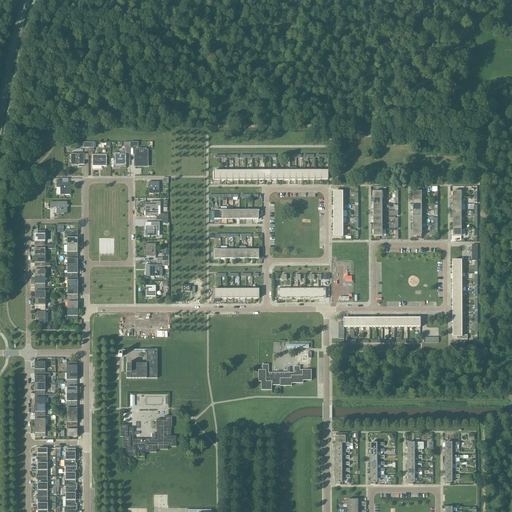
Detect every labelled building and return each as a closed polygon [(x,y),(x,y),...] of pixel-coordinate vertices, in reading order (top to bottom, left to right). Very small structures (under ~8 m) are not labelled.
[(126,148),(130,148),(130,142),(124,142),(124,154),(120,154),(120,153),(114,153),(114,166),(118,166),(118,165),(126,165),(126,154),(126,148)] [(135,161),(135,166),(147,166),(147,158),(148,158),(148,150),(143,150),(143,153),(139,153),(139,150),(134,150),(134,155),(134,161),(135,161)] [(84,165),(84,154),(70,154),(70,164),(78,164),(78,165),(84,165)] [(92,166),(106,166),(106,155),(92,155),(92,166)] [(70,188),(71,188),(71,183),(62,183),(62,180),(56,180),(56,188),(60,188),(60,195),(70,195),(70,188)] [(149,194),(159,194),(159,182),(149,182),(149,194)] [(55,202),(55,214),(70,214),(70,206),(67,206),(67,202),(55,202)] [(145,207),(146,207),(146,217),(155,217),(155,216),(157,216),(157,212),(158,212),(158,207),(159,207),(159,202),(150,202),(150,203),(145,203),(145,207)] [(252,211),(252,219),(258,219),(258,216),(262,216),(262,211),(258,211),(252,211)] [(159,231),(159,223),(148,223),(151,223),(151,226),(145,226),(145,230),(144,230),(144,236),(145,236),(145,237),(148,237),(149,237),(157,237),(157,231),(159,231)] [(421,239),(421,236),(422,236),(422,229),(413,229),(413,236),(417,236),(417,239),(421,239)] [(77,230),(65,230),(65,234),(67,234),(67,245),(77,245),(77,238),(73,238),(73,234),(77,234),(77,230)] [(43,241),(43,234),(46,234),(46,231),(38,231),(38,234),(35,234),(35,242),(39,242),(39,245),(45,245),(45,241),(43,241)] [(146,256),(155,256),(155,244),(145,244),(145,249),(146,249),(146,256)] [(39,249),(35,249),(35,256),(44,256),(43,249),(45,249),(52,249),(52,245),(45,245),(39,245),(39,249)] [(77,245),(67,245),(67,256),(73,256),(73,252),(77,252),(77,245)] [(44,256),(35,256),(35,263),(39,263),(39,266),(45,266),(50,266),(50,263),(44,263),(44,256)] [(73,256),(67,256),(67,267),(77,267),(77,259),(73,259),(73,256)] [(161,265),(145,265),(145,269),(146,269),(147,277),(162,277),(162,268),(161,268),(161,265)] [(35,277),(44,277),(44,270),(45,270),(45,266),(39,266),(39,270),(35,270),(35,277)] [(77,267),(67,267),(67,277),(73,277),(73,274),(77,274),(77,267)] [(39,288),(45,288),(45,284),(44,284),(44,277),(35,277),(35,284),(39,284),(39,288)] [(73,277),(67,277),(67,288),(77,288),(77,281),(73,281),(73,277)] [(147,298),(155,298),(155,286),(145,286),(145,290),(147,290),(147,298)] [(36,299),(44,298),(44,292),(45,292),(45,288),(39,288),(39,291),(35,291),(36,299)] [(77,288),(67,288),(67,299),(73,299),(73,295),(77,295),(77,288)] [(44,298),(36,299),(36,306),(39,306),(40,309),(45,309),(45,305),(44,305),(44,298)] [(73,299),(67,299),(67,309),(77,309),(77,302),(73,302),(73,299)] [(44,313),(45,313),(48,313),(48,309),(45,309),(40,309),(40,313),(36,313),(36,320),(38,320),(38,324),(45,324),(45,319),(44,319),(44,313)] [(77,309),(67,309),(67,320),(74,320),(74,317),(77,317),(77,309)] [(467,335),(462,335),(462,330),(453,330),(453,337),(457,337),(457,340),(467,339),(467,335)] [(126,364),(126,379),(157,379),(157,350),(146,350),(146,364),(126,364)] [(34,362),(34,370),(38,370),(38,373),(45,373),(45,362),(34,362)] [(73,362),(66,362),(66,373),(77,373),(77,366),(73,366),(73,362)] [(294,373),(288,373),(269,373),(268,365),(263,365),(263,371),(258,371),(258,382),(261,382),(261,390),(271,390),(271,386),(280,386),(291,386),(291,384),(303,384),(303,381),(311,381),(311,370),(300,370),(300,367),(294,367),(294,373)] [(34,377),(34,384),(45,384),(45,377),(49,377),(49,373),(45,373),(38,373),(38,377),(34,377)] [(77,373),(66,373),(66,384),(73,384),(73,380),(77,380),(77,373)] [(34,384),(34,391),(38,391),(38,394),(45,394),(45,384),(34,384)] [(73,384),(66,384),(66,394),(77,394),(77,387),(73,387),(73,384)] [(34,398),(34,405),(45,405),(45,394),(38,394),(38,398),(34,398)] [(77,394),(66,394),(66,405),(73,405),(73,401),(77,401),(77,394)] [(34,405),(34,412),(38,412),(38,415),(45,415),(45,405),(34,405)] [(73,405),(66,405),(67,415),(77,415),(77,408),(73,408),(73,405)] [(34,419),(34,426),(45,426),(45,415),(38,415),(38,419),(34,419)] [(77,415),(67,415),(67,426),(73,426),(73,423),(77,423),(77,415)] [(126,448),(126,456),(136,456),(136,451),(144,451),(144,452),(156,452),(156,450),(167,450),(167,447),(176,447),(176,436),(171,436),(171,428),(172,428),(172,416),(164,416),(164,419),(157,419),(157,439),(133,439),(133,428),(127,428),(127,425),(120,425),(120,437),(123,437),(123,448),(126,448)] [(34,426),(35,437),(45,437),(45,426),(34,426)] [(73,426),(67,426),(67,437),(77,437),(77,430),(73,430),(73,426)] [(345,443),(345,437),(348,437),(348,433),(342,433),(342,437),(335,437),(335,443),(345,443)] [(37,457),(35,457),(47,457),(47,449),(37,449),(37,457)] [(65,449),(65,457),(75,457),(75,449),(65,449)] [(47,457),(35,457),(35,461),(37,461),(37,467),(47,467),(47,457)] [(64,467),(65,467),(76,467),(76,464),(75,464),(75,457),(65,457),(64,457),(64,467)] [(37,474),(35,474),(35,477),(47,477),(47,467),(37,467),(37,474)] [(65,467),(65,477),(75,477),(75,470),(76,470),(76,467),(65,467)] [(335,485),(340,485),(340,482),(342,482),(342,478),(349,478),(349,475),(342,476),(335,476),(335,485)] [(370,485),(375,485),(375,482),(377,482),(377,478),(384,478),(384,475),(377,475),(370,476),(370,485)] [(408,485),(413,485),(413,482),(415,482),(415,478),(422,478),(422,475),(415,475),(408,475),(408,485)] [(450,485),(450,484),(450,482),(452,482),(452,478),(459,478),(459,475),(452,475),(445,475),(445,485),(450,485)] [(47,477),(35,477),(35,480),(37,480),(37,487),(47,487),(47,477)] [(64,487),(65,487),(77,487),(77,484),(75,484),(75,477),(65,477),(64,477),(64,487)] [(37,494),(36,494),(36,497),(47,497),(47,487),(37,487),(37,494)] [(65,487),(65,497),(75,497),(75,490),(77,490),(77,487),(65,487)] [(47,497),(36,497),(36,500),(37,500),(37,507),(47,507),(47,497)] [(65,497),(65,507),(77,507),(77,504),(75,504),(75,497),(65,497)]
